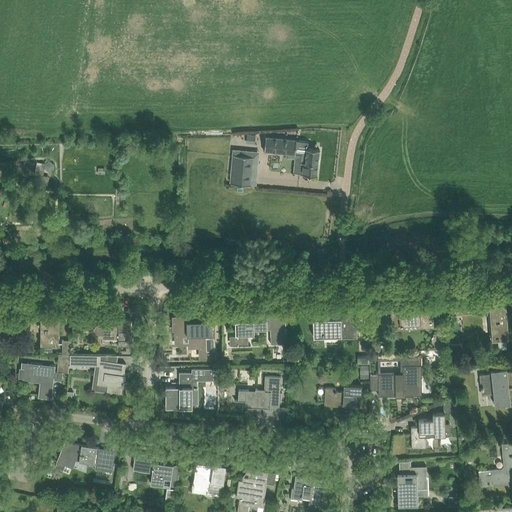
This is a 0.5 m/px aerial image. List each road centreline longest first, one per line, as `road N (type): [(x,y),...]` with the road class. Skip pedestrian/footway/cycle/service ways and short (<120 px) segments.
road 1 (residential): [(157,287),(511,268)]
road 2 (residential): [(136,424),(331,454),(346,466),(346,511)]
road 3 (unclassified): [(422,0),(391,83),(359,125),(342,218)]
road 4 (residential): [(22,473),(32,414),(136,424)]
road 5 (residential): [(0,297),(157,287)]
road 6 (residential): [(157,287),(136,424)]
